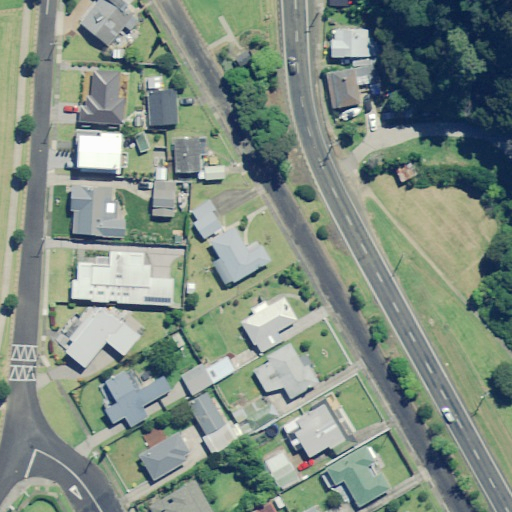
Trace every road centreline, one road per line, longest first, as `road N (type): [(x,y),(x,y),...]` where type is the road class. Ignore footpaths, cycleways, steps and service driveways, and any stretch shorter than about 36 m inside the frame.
road 1 (residential): [(165,0),(463,511)]
road 2 (primary): [(509,511),(312,139),(299,88),(295,0)]
road 3 (residential): [(16,447),(46,0)]
